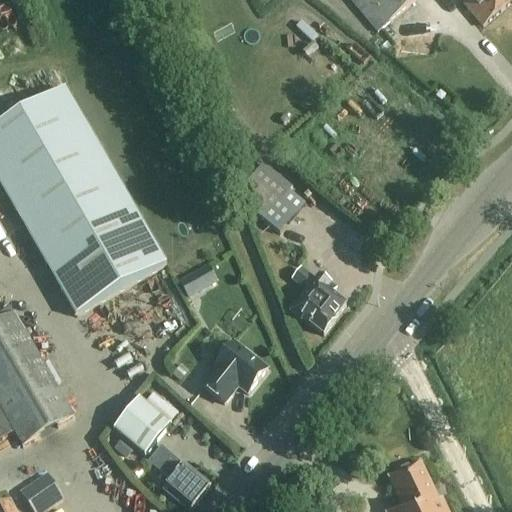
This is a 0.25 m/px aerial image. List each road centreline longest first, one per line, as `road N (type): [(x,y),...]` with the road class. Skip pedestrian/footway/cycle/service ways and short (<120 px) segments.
road 1 (tertiary): [(238,511),(375,340)]
road 2 (tertiary): [(375,340),(511,170)]
road 3 (unclassified): [(481,511),(411,372),(375,340)]
